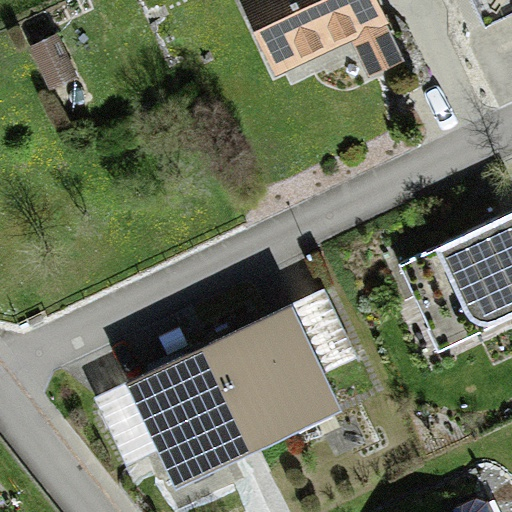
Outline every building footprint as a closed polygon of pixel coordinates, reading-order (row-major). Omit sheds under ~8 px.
[(250,0),(280,63),(378,17),(370,0),(250,0)] [(511,0),(471,0),(481,21),(511,6),(511,0)] [(55,35),(32,45),(50,86),(74,75),(55,35)] [(511,207),(399,260),(429,324),(465,307),(472,317),(478,320),(486,320),(496,319),(511,311),(511,207)] [(213,349),(254,435),(327,400),(286,315),(213,349)] [(254,435),(213,349),(140,384),(180,469),(254,435)] [(492,511),(487,500),(474,496),(452,506),(454,511),(492,511)]
